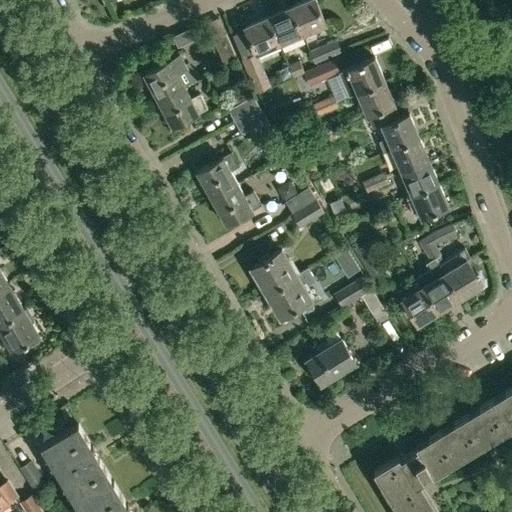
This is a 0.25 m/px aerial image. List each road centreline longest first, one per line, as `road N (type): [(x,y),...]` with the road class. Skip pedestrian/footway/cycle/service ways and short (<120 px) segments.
road 1 (tertiary): [(286,511),(0,22)]
road 2 (tertiary): [(0,86),(259,511)]
road 3 (residential): [(305,445),(83,55)]
road 4 (residential): [(511,259),(442,68),(381,0)]
road 5 (residential): [(305,445),(511,309)]
road 6 (residential): [(0,180),(102,349)]
road 7 (residential): [(102,349),(201,511)]
road 8 (residential): [(83,55),(208,0)]
road 9 (residential): [(0,415),(102,349)]
